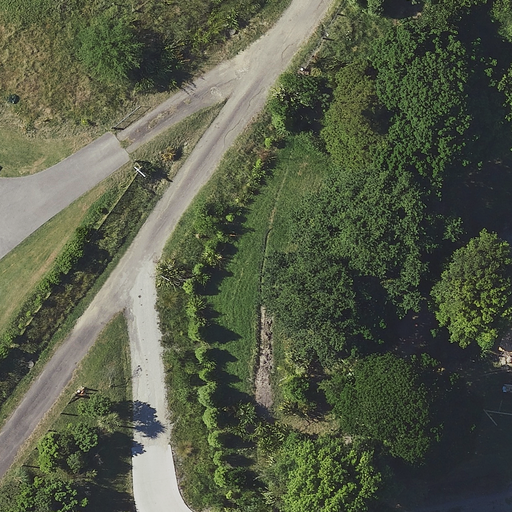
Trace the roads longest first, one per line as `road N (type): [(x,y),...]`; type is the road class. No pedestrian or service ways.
road 1 (unknown): [(264,0),(82,236),(108,316),(131,478),(144,511)]
road 2 (unknown): [(335,511),(511,470)]
